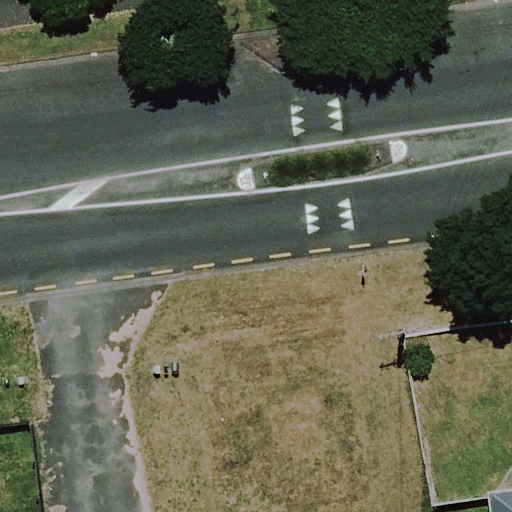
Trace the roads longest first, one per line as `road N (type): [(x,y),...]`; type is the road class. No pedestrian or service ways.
road 1 (residential): [(0,205),(511,131)]
road 2 (track): [(77,511),(32,200)]
